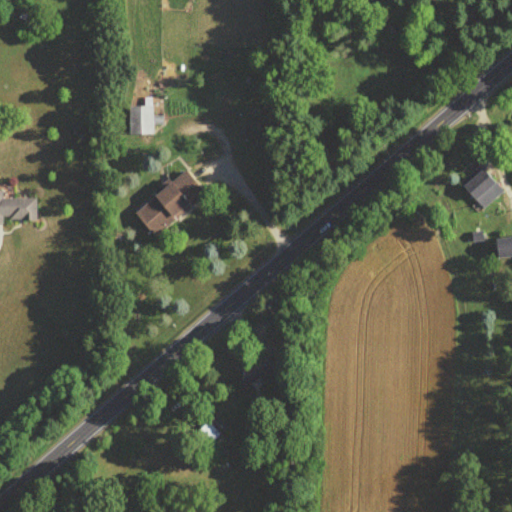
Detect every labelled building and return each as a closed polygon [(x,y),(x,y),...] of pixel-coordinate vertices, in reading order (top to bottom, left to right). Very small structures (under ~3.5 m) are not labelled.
[(128,110),(128,138),(153,138),(153,110),(128,110)] [(503,194),(481,172),(461,192),(483,214),(503,194)] [(133,216),(153,241),(205,199),(184,174),(133,216)] [(0,228),(2,229),(2,225),(35,225),(35,202),(2,202),(2,195),(0,194),(0,228)] [(511,239),(494,240),(494,260),(511,259),(511,239)] [(235,371),(251,389),(271,370),(255,352),(235,371)] [(219,437),(207,425),(193,437),(205,450),(219,437)]
